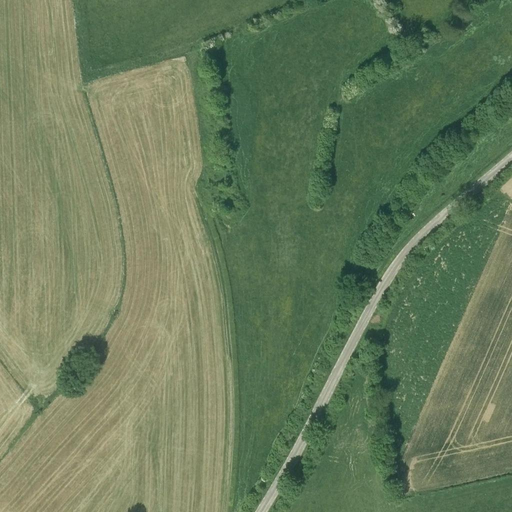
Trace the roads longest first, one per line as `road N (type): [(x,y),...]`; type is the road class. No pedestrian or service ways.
road 1 (tertiary): [(261,511),(399,260),(511,153)]
road 2 (track): [(200,207),(225,310),(224,511)]
